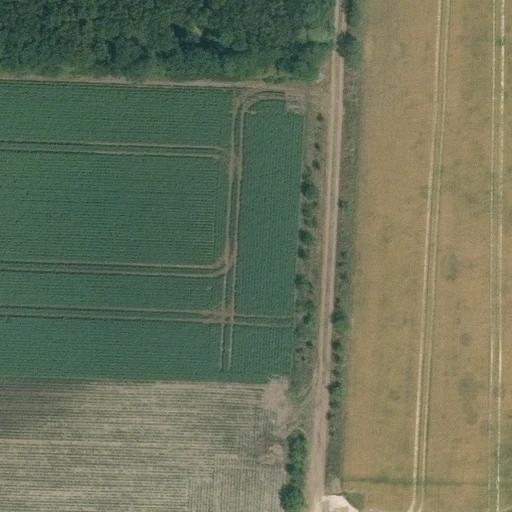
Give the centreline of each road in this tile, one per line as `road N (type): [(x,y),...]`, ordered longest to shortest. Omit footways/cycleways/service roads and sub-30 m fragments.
road 1 (track): [(315,511),(339,0)]
road 2 (track): [(0,405),(274,412),(319,435)]
